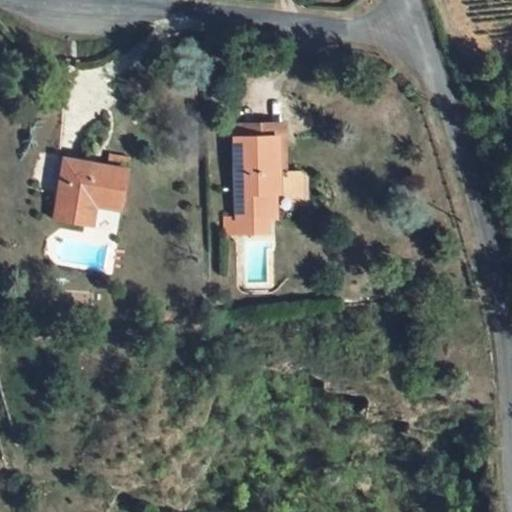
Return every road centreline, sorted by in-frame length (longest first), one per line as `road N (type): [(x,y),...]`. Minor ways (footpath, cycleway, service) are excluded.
road 1 (unclassified): [(511,452),(502,317),(481,221),(424,45)]
road 2 (residential): [(424,45),(83,0)]
